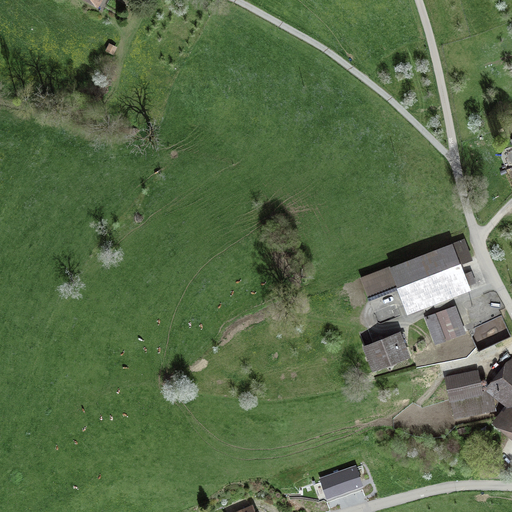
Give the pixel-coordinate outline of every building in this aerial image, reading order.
[(116,46),(110,43),(107,48),(113,51),(116,46)] [(471,259),(463,238),(450,243),(458,264),(471,259)] [(458,264),(450,243),(392,266),(399,286),(409,309),(467,286),(458,264)] [(458,264),(467,286),(483,280),(474,258),(471,259),(458,264)] [(399,286),(392,266),(361,278),(369,298),(399,286)] [(454,306),(425,317),(435,343),(464,332),(454,306)] [(399,333),(364,346),(372,368),(407,354),(399,333)] [(511,431),(511,364),(509,362),(490,388),(490,389),(491,390),(497,394),(500,391),(506,395),(508,391),(511,393),(511,408),(501,424),(511,431)] [(491,390),(490,389),(490,388),(484,389),(481,390),(477,369),(445,376),(450,398),(451,398),(455,416),(494,408),(491,393),(491,390)] [(362,484),(356,466),(321,478),(327,496),(362,484)]
